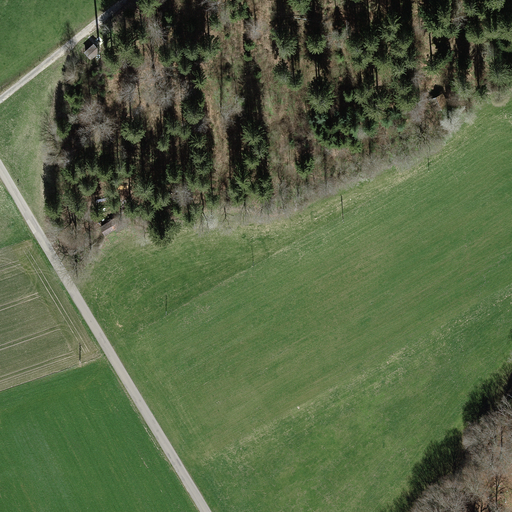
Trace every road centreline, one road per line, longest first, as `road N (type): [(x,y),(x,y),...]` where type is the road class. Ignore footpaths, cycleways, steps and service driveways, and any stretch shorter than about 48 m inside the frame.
road 1 (unclassified): [(0,170),(207,511)]
road 2 (track): [(130,0),(0,104)]
